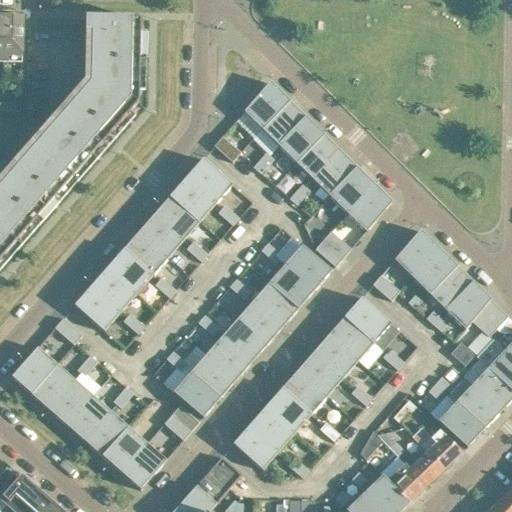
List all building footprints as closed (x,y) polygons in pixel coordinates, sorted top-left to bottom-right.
[(0,59),(22,60),(23,20),(22,20),(22,14),(11,14),(11,13),(0,12),(0,59)] [(0,262),(138,104),(140,21),(85,20),(85,33),(84,83),(0,178),(0,262)] [(270,84),(244,114),(245,115),(261,131),(289,103),(270,84)] [(254,140),(253,141),(266,155),(270,158),(278,148),(306,120),(289,103),(261,131),(254,140)] [(15,104),(2,104),(2,112),(15,112),(15,104)] [(306,120),(278,148),(295,164),(322,136),(306,120)] [(339,153),(322,136),(295,164),(312,181),(339,153)] [(241,155),(223,139),(222,139),(214,148),(232,164),(239,157),(241,155)] [(357,170),(339,153),(312,181),(329,198),(357,170)] [(266,155),(260,162),(267,168),(274,161),(266,155)] [(232,187),(203,161),(186,180),(215,206),(232,187)] [(253,169),(261,176),(267,168),(260,162),(253,169)] [(329,198),(347,215),(374,187),(357,170),(329,198)] [(215,206),(186,180),(170,199),(199,224),(215,206)] [(302,186),(296,193),(303,200),(310,193),(302,186)] [(392,204),(374,187),(347,215),(365,233),(366,234),(392,204)] [(297,207),(303,200),(296,193),(289,201),(297,207)] [(199,224),(170,199),(154,217),(183,243),(199,224)] [(225,221),(232,214),(225,207),(218,215),(225,221)] [(239,220),(232,214),(225,221),(233,228),(239,220)] [(183,243),(154,217),(138,235),(168,261),(183,243)] [(394,262),(412,280),(440,252),(420,233),(394,262)] [(331,234),(323,243),(343,260),(351,251),(350,251),(331,234)] [(168,261),(138,235),(122,253),(152,279),(168,261)] [(335,269),(343,260),(323,243),(315,251),(335,269)] [(194,257),(200,250),(193,244),(186,251),(194,257)] [(261,253),(268,259),(275,252),(268,245),(261,253)] [(302,248),(285,267),(314,293),(331,274),(302,248)] [(207,256),(200,250),(194,257),(201,264),(207,256)] [(282,258),(275,252),(268,259),(276,265),(282,258)] [(412,280),(429,296),(457,269),(440,252),(412,280)] [(152,279),(122,253),(106,271),(136,297),(152,279)] [(285,267),(270,284),(299,310),(314,293),(285,267)] [(429,296),(446,313),(474,286),(457,269),(429,296)] [(136,297),(106,271),(90,290),(120,315),(136,297)] [(381,277),(372,287),(391,303),(399,293),(381,277)] [(155,287),(162,294),(169,286),(161,280),(155,287)] [(229,289),(237,295),(243,288),(236,281),(229,289)] [(283,329),(299,310),(270,284),(253,303),(283,329)] [(176,292),(169,286),(162,294),(169,300),(176,292)] [(491,302),(474,286),(446,313),(465,332),(472,324),(491,302)] [(251,294),(243,288),(237,295),(244,302),(251,294)] [(120,315),(90,290),(74,308),(104,333),(120,315)] [(415,297),(408,305),(415,311),(422,304),(415,297)] [(361,300),(345,318),(375,344),(391,326),(361,300)] [(491,302),(472,324),(480,331),(500,311),(491,302)] [(267,347),(283,329),(253,303),(237,321),(267,347)] [(489,338),(508,319),(500,311),(480,331),(482,333),(489,339),(489,338)] [(426,320),(433,327),(440,319),(433,313),(426,320)] [(123,323),(130,330),(137,322),(130,316),(123,323)] [(198,325),(205,331),(212,324),(204,317),(198,325)] [(359,362),(375,344),(345,318),(329,337),(359,362)] [(447,326),(440,319),(433,327),(441,333),(447,326)] [(74,347),(75,345),(82,337),(63,321),(55,330),(55,331),(74,347)] [(251,365),(267,347),(237,321),(221,339),(251,365)] [(144,328),(137,322),(130,330),(138,336),(144,328)] [(212,324),(205,331),(212,338),(219,330),(212,324)] [(482,333),(466,349),(480,361),(479,362),(511,392),(511,358),(505,352),(489,338),(489,339),(482,333)] [(329,337),(313,355),(342,381),(359,362),(329,337)] [(235,383),(251,365),(221,339),(205,358),(235,383)] [(11,379),(30,395),(55,366),(38,350),(37,350),(11,379)] [(383,359),(390,365),(396,358),(389,352),(383,359)] [(166,361),(174,367),(180,360),(173,353),(166,361)] [(313,355),(297,373),(326,399),(342,381),(313,355)] [(90,358),(84,365),(91,371),(97,364),(90,358)] [(205,358),(190,375),(219,401),(235,383),(205,358)] [(404,364),(396,358),(390,365),(397,372),(404,364)] [(180,360),(174,367),(181,374),(187,366),(180,360)] [(511,392),(479,362),(463,379),(464,380),(500,414),(511,401),(511,392)] [(85,379),(91,371),(84,365),(77,372),(85,379)] [(30,395),(48,411),(74,382),(55,366),(30,395)] [(297,373),(281,392),(310,417),(326,399),(297,373)] [(190,375),(173,394),(203,420),(219,401),(190,375)] [(441,379),(435,386),(442,393),(449,386),(441,379)] [(464,380),(448,398),(455,405),(484,431),(500,414),(464,380)] [(48,411),(66,427),(92,398),(74,382),(48,411)] [(436,400),(442,393),(435,386),(428,394),(436,400)] [(351,395),(358,401),(365,394),(358,388),(351,395)] [(126,389),(119,396),(127,403),(133,395),(126,389)] [(281,392),(265,410),(294,436),(310,417),(281,392)] [(372,400),(365,394),(358,401),(365,408),(372,400)] [(127,403),(119,396),(113,404),(121,410),(127,403)] [(66,427),(84,443),(110,414),(92,398),(66,427)] [(408,402),(393,419),(399,426),(416,409),(408,402)] [(455,405),(438,423),(466,450),(484,431),(455,405)] [(199,425),(180,408),(172,417),(191,434),(199,425)] [(265,410),(249,428),(278,454),(294,436),(265,410)] [(84,443),(103,459),(128,430),(110,414),(84,443)] [(183,443),(191,434),(172,417),(164,426),(182,442),(183,443)] [(319,431),(327,438),(333,430),(326,424),(319,431)] [(262,472),(269,465),(278,454),(249,428),(233,447),(262,472)] [(103,459),(121,475),(146,445),(128,430),(103,459)] [(333,430),(327,438),(334,444),(340,437),(333,430)] [(422,430),(412,439),(427,454),(444,472),(444,471),(452,464),(462,455),(439,432),(431,440),(422,430)] [(384,444),(377,437),(375,433),(373,434),(361,455),(366,461),(384,444)] [(377,437),(384,444),(399,459),(404,454),(386,434),(377,437)] [(146,445),(121,475),(140,492),(166,462),(165,462),(146,445)] [(404,465),(428,488),(444,472),(437,465),(427,454),(418,462),(413,457),(404,465)] [(241,477),(221,459),(213,469),(233,487),(241,477)] [(295,474),(302,466),(300,465),(294,460),(290,465),(288,467),(295,474)] [(409,505),(428,488),(404,465),(396,473),(387,482),(409,505)] [(302,466),(295,474),(302,480),(309,473),(302,466)] [(213,469),(205,479),(225,496),(233,487),(213,469)] [(14,511),(17,511),(36,491),(21,478),(17,482),(7,473),(6,472),(0,479),(0,491),(5,496),(1,500),(14,511)] [(351,481),(359,489),(366,481),(358,474),(351,481)] [(388,511),(402,511),(409,505),(387,482),(382,477),(366,493),(371,498),(373,496),(388,511)] [(210,511),(225,496),(205,479),(175,511),(210,511)] [(511,489),(501,501),(511,511),(511,489)] [(44,511),(51,504),(36,491),(17,511),(44,511)] [(335,501),(342,508),(349,500),(342,493),(335,501)] [(346,511),(388,511),(373,496),(371,498),(366,493),(346,511)] [(511,511),(501,501),(489,511),(511,511)] [(225,511),(234,511),(238,505),(234,502),(225,511)]
